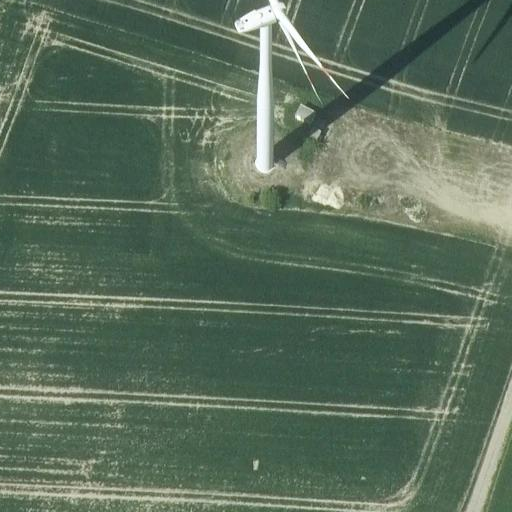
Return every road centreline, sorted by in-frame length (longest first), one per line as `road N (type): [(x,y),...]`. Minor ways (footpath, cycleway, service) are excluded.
road 1 (track): [(511,213),(498,215),(342,156)]
road 2 (track): [(511,397),(473,511)]
